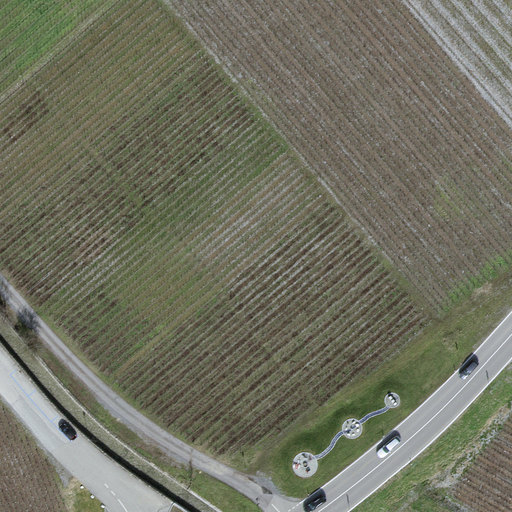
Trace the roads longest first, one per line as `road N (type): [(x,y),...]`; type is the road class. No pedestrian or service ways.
road 1 (track): [(285,511),(106,398),(0,280)]
road 2 (secondary): [(317,511),(390,455),(511,335)]
road 3 (residential): [(125,511),(0,369)]
